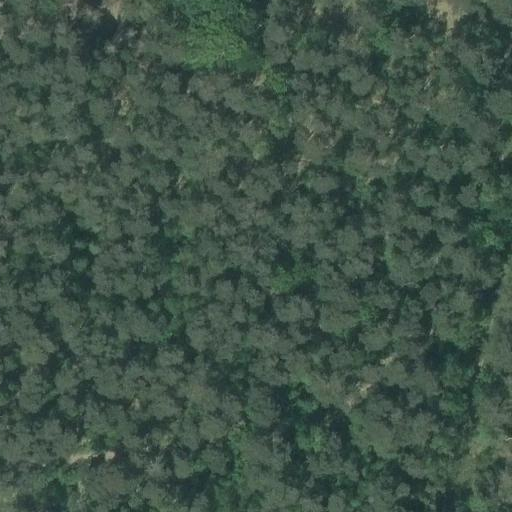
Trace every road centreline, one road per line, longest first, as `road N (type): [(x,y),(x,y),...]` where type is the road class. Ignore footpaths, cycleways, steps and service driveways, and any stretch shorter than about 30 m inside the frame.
road 1 (track): [(0,489),(318,428),(365,406),(500,261)]
road 2 (track): [(511,211),(440,511)]
